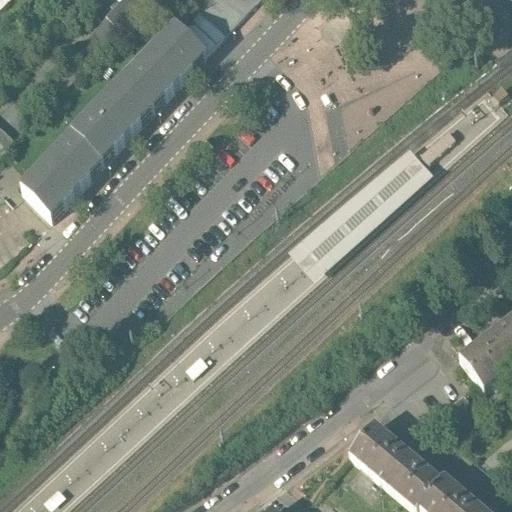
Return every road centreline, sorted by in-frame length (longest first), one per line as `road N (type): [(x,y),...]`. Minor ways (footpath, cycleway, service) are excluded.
road 1 (residential): [(33,286),(308,0)]
road 2 (residential): [(211,511),(511,275)]
